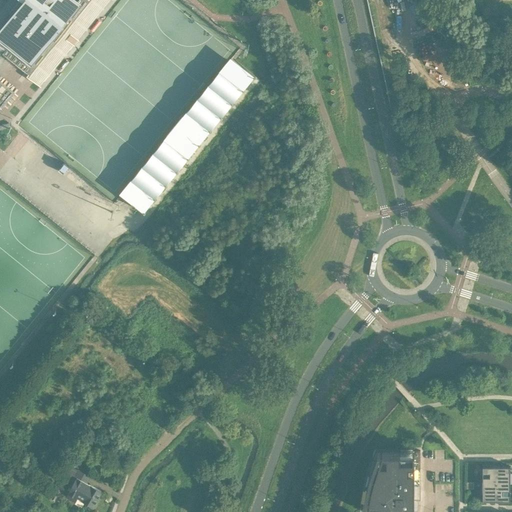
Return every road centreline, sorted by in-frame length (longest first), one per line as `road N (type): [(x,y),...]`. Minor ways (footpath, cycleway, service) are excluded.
road 1 (tertiary): [(375,282),(304,381),(255,511)]
road 2 (tertiary): [(273,511),(325,382),(389,296)]
road 3 (secondary): [(336,0),(387,235)]
road 4 (secondary): [(408,230),(356,0)]
road 5 (unclassified): [(511,195),(455,112),(469,89),(511,92)]
